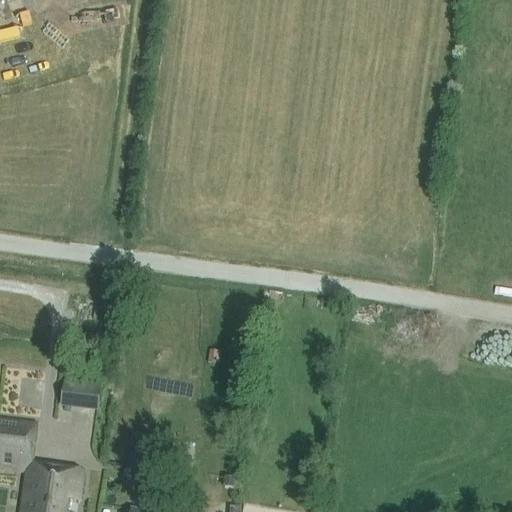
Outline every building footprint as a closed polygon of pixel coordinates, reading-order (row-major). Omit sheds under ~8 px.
[(221,353),(209,351),(208,364),(219,366),(221,353)] [(101,387),(88,385),(86,407),(98,409),(101,387)] [(0,470),(3,471),(5,460),(12,461),(11,471),(27,473),(23,498),(28,498),(25,511),(67,511),(69,499),(79,501),(83,472),(33,465),(38,427),(0,421),(0,470)] [(167,468),(172,442),(133,435),(128,461),(167,468)] [(146,490),(149,474),(142,473),(138,488),(146,490)]
